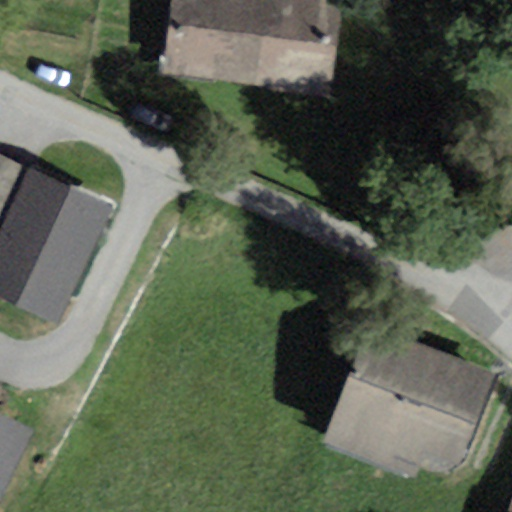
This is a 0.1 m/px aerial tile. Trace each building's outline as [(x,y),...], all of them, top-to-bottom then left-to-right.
[(169,0),(161,71),(326,92),(337,0),(169,0)] [(108,201),(0,148),(0,217),(1,218),(0,219),(0,286),(53,313),(108,201)] [(507,388),(381,340),(342,441),(430,475),(440,449),(479,463),(507,388)] [(0,494),(35,423),(0,405),(0,494)] [(511,511),(511,487),(503,511),(511,511)]
